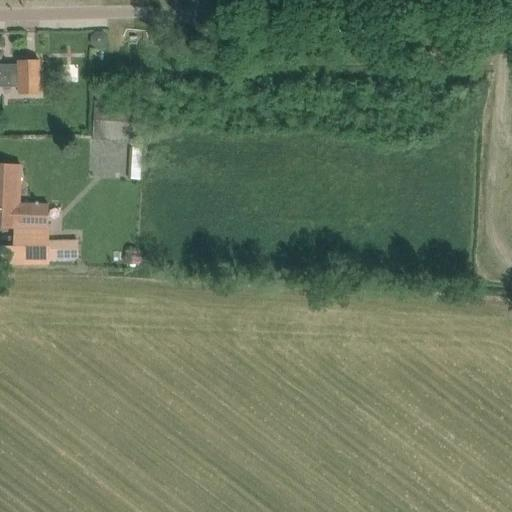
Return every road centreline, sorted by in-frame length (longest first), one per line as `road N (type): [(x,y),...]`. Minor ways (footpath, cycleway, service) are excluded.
road 1 (track): [(511,6),(189,19)]
road 2 (unclassified): [(0,15),(133,10),(189,19)]
